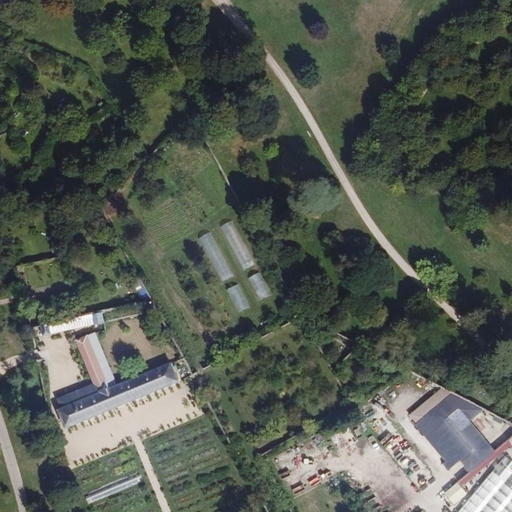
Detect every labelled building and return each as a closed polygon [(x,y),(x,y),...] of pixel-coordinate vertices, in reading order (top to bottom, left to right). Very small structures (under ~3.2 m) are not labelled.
[(234,220),(223,224),(240,270),(251,266),(234,220)] [(210,232),(200,237),(223,281),(233,276),(210,232)] [(46,266),(47,270),(58,269),(57,260),(19,264),(21,285),(37,283),(35,268),(46,266)] [(249,278),(260,300),(271,295),(259,272),(249,278)] [(227,289),(238,312),(249,307),(239,284),(227,289)] [(154,309),(148,298),(138,301),(140,312),(154,309)] [(140,312),(138,301),(97,310),(99,321),(140,312)] [(97,310),(85,313),(88,324),(93,323),(99,321),(97,310)] [(85,313),(46,322),(49,333),(88,324),(85,313)] [(46,322),(35,324),(38,335),(49,333),(46,322)] [(124,407),(179,386),(170,364),(115,386),(94,334),(73,342),(91,386),(52,401),(64,431),(124,407)] [(465,474),(492,452),(468,421),(481,410),(446,393),(409,421),(447,469),(456,462),(465,474)] [(511,511),(511,464),(502,457),(454,511),(511,511)]
